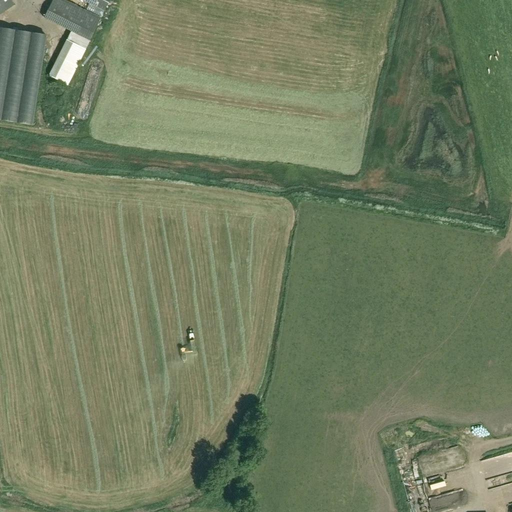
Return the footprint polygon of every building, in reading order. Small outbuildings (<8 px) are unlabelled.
[(0,0),(0,14),(13,5),(9,0),(0,0)] [(90,41),(101,18),(62,0),(53,0),(44,18),(72,32),(67,41),(85,50),(90,41)] [(82,0),(104,11),(109,0),(82,0)] [(46,37),(0,29),(0,119),(31,125),(46,37)] [(85,50),(67,41),(50,76),(67,85),(85,50)] [(440,493),(436,484),(430,487),(434,496),(440,493)]
